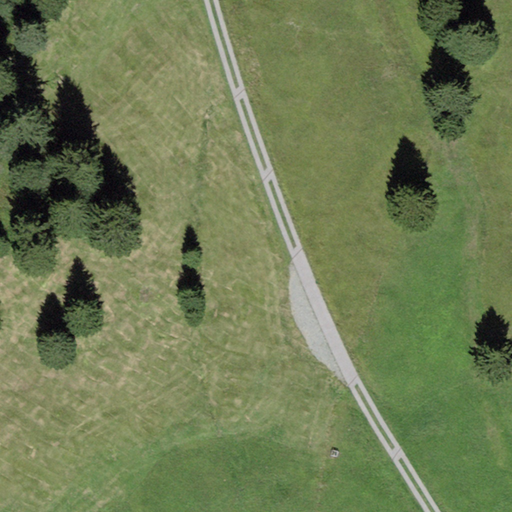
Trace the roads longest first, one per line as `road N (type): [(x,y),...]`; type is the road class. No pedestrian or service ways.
road 1 (track): [(435,511),(321,325),(234,102),(206,0)]
road 2 (track): [(511,456),(483,390),(465,253),(471,208),(378,0)]
